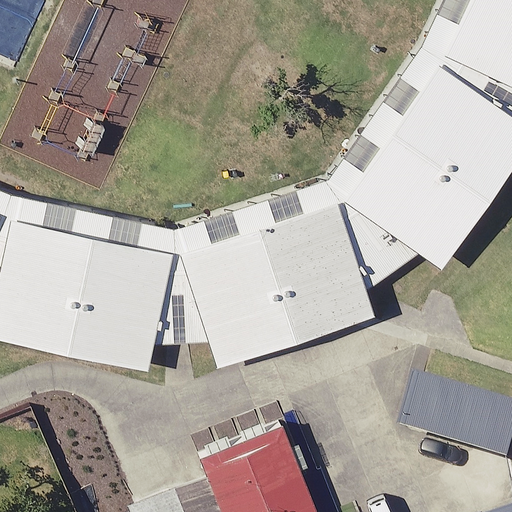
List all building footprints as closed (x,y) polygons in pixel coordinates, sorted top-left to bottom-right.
[(178,5),(168,0),(0,0),(0,59),(125,118),(178,5)] [(511,59),(511,28),(449,0),(191,0),(184,17),(473,146),(511,59)] [(500,162),(422,124),(355,260),(435,301),(500,162)] [(335,208),(184,257),(215,365),(368,315),(355,260),(335,208)] [(169,303),(0,233),(0,336),(133,391),(169,303)] [(496,442),(378,402),(359,455),(477,496),(496,442)] [(265,511),(237,447),(157,483),(170,511),(265,511)]
